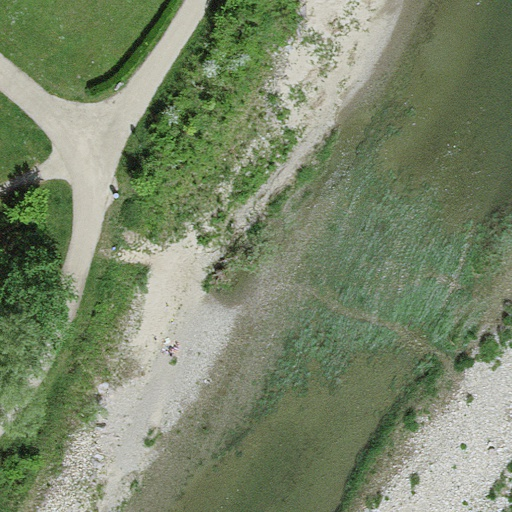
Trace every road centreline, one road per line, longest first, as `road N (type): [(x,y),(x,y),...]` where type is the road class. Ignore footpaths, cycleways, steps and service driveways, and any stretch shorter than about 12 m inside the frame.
road 1 (track): [(0,432),(59,356),(84,265),(80,172)]
road 2 (track): [(80,172),(0,79)]
